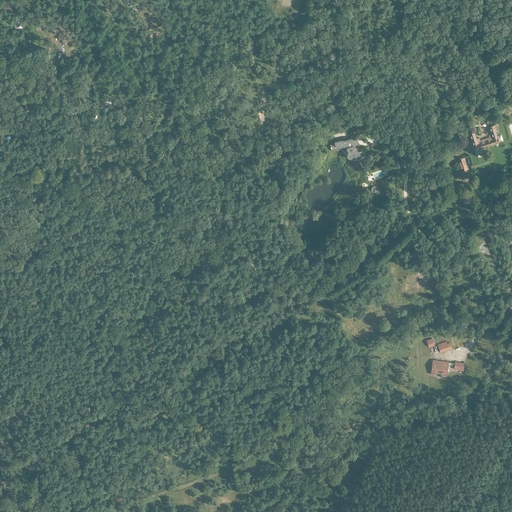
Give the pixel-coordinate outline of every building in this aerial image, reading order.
[(472,144),(471,144),(473,150),(474,149),(476,155),(483,153),(481,148),(499,142),(503,140),(501,135),(497,136),(495,131),(499,130),(497,124),(492,125),(490,125),(490,126),(488,127),(491,134),(488,135),(489,137),(480,140),(479,138),(476,138),(474,131),(469,133),(472,144)] [(349,139),(343,140),(342,139),(334,142),(334,143),(330,145),(331,150),(333,151),(341,149),(342,150),(346,148),(348,153),(347,155),(347,157),(349,159),(352,158),(353,156),(357,159),(365,156),(364,153),(356,148),(355,145),(357,141),(353,139),(352,138),(351,138),(349,139)] [(457,159),(461,171),(467,169),(463,157),(457,159)] [(371,189),(373,194),(375,195),(378,194),(379,191),(377,187),(374,186),(372,187),(371,189)] [(408,276),(406,291),(415,293),(416,287),(421,288),(420,289),(430,290),(432,279),(423,277),(423,275),(418,275),(418,274),(418,271),(415,271),(416,268),(412,268),(411,268),(396,265),(396,268),(394,267),(393,274),(408,276)] [(426,340),(429,347),(435,345),(432,338),(426,340)] [(437,344),(440,352),(452,348),(450,342),(447,343),(446,341),(437,344)] [(455,364),(448,362),(444,361),(444,363),(433,361),(431,373),(436,374),(437,371),(441,372),(440,375),(446,376),(447,373),(448,365),(455,366),(455,368),(463,369),(464,363),(455,362),(455,364)]
